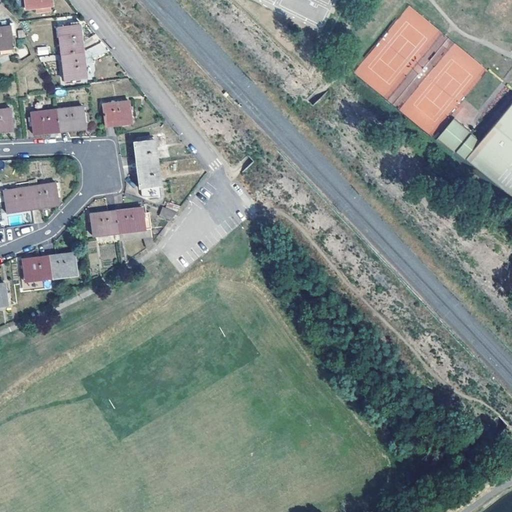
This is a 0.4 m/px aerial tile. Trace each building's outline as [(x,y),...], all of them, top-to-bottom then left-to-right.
[(52,13),(51,5),(37,7),(38,14),(52,13)] [(61,38),(62,53),(84,50),(81,25),(80,21),(72,22),(72,26),(60,27),(57,28),(58,38),(61,38)] [(10,26),(0,26),(0,49),(12,48),(10,26)] [(37,48),(38,55),(48,54),(47,47),(37,48)] [(86,76),(84,50),(62,53),(65,78),(86,76)] [(511,99),(493,123),(479,139),(453,117),(436,137),(463,159),(511,200),(511,99)] [(129,101),(103,104),(106,125),(132,122),(129,101)] [(83,106),(58,109),(60,131),(85,127),(83,106)] [(11,108),(0,109),(0,130),(13,129),(11,108)] [(35,134),(60,131),(58,109),(32,112),(35,134)] [(135,143),(137,165),(158,162),(155,140),(135,143)] [(158,162),(160,183),(169,182),(169,173),(168,165),(171,165),(170,160),(158,162)] [(160,183),(158,162),(137,165),(140,187),(160,185),(160,183)] [(55,182),(30,186),(33,208),(59,204),(55,182)] [(7,212),(33,208),(30,186),(4,190),(7,212)] [(168,202),(166,208),(177,212),(181,206),(168,202)] [(166,208),(163,207),(160,215),(171,219),(177,212),(166,208)] [(144,238),(147,247),(149,246),(153,243),(149,212),(143,212),(142,208),(116,210),(119,232),(120,240),(144,238)] [(93,235),(119,232),(116,210),(91,213),(93,235)] [(74,252),(49,256),(52,277),(77,274),(74,252)] [(26,280),(52,277),(49,256),(23,259),(26,280)]
